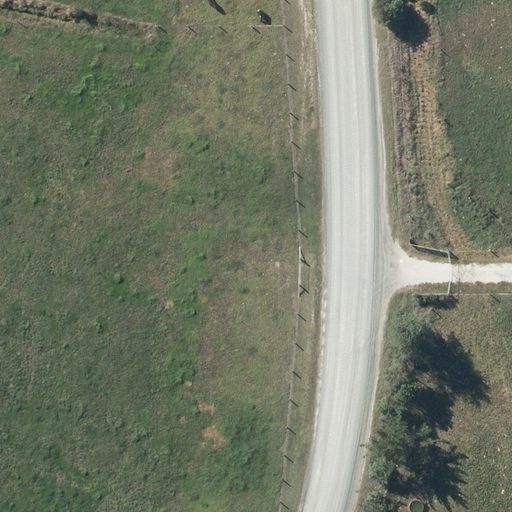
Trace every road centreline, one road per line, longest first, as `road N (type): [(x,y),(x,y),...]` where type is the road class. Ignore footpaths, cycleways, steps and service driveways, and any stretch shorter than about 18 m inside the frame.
road 1 (tertiary): [(321,511),(336,449),(358,188),(348,0)]
road 2 (track): [(353,266),(511,266)]
